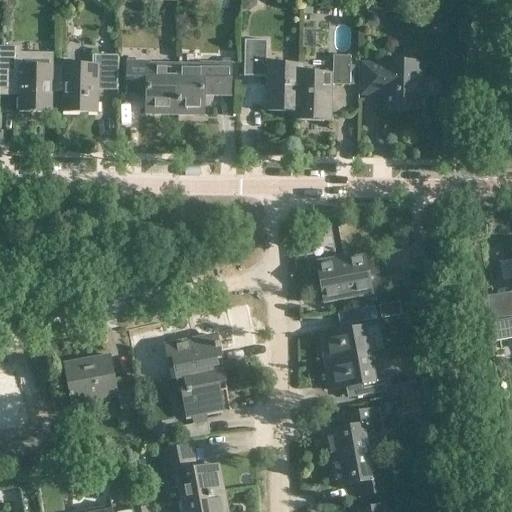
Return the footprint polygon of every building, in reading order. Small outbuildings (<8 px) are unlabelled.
[(242,0),(242,9),(248,10),(255,4),(255,0),(242,0)] [(303,1),(303,14),(312,14),(313,1),(303,1)] [(366,12),(365,24),(375,25),(378,21),(379,13),(366,12)] [(314,48),(314,28),(303,28),(303,48),(314,48)] [(268,108),(297,108),(298,108),(299,72),(299,64),(266,64),(266,41),(244,40),(243,77),(269,77),(268,108)] [(57,67),(19,66),(19,54),(0,53),(0,80),(18,81),(18,84),(21,84),(21,92),(18,92),(18,111),(52,112),(52,92),(56,92),(57,67)] [(56,92),(62,92),(61,112),(97,113),(97,94),(94,94),(95,87),(117,87),(118,56),(92,55),(92,66),(62,65),(62,67),(57,67),(56,92)] [(297,108),(297,116),(327,117),(328,85),(349,85),(350,57),(333,56),(332,73),(299,72),(298,108),(297,108)] [(376,92),(384,93),(384,110),(420,111),(421,63),(384,62),(384,64),(362,64),(362,94),(376,94),(376,92)] [(178,70),(161,70),(161,65),(127,65),(126,93),(140,93),(140,89),(146,90),(146,104),(158,105),(158,113),(178,114),(179,70),(178,70)] [(178,114),(202,114),(203,94),(229,95),(229,67),(178,66),(178,70),(179,70),(178,114)] [(364,257),(337,262),(337,259),(316,263),(322,294),(339,291),(340,299),(371,293),(364,257)] [(511,315),(511,294),(511,292),(486,297),(490,320),(511,315)] [(361,309),(363,322),(377,319),(374,306),(361,309)] [(511,318),(490,322),(493,340),(511,336),(511,318)] [(370,354),(365,327),(318,336),(323,363),(370,354)] [(171,357),(176,381),(184,379),(183,378),(216,372),(214,362),(221,361),(216,336),(164,345),(167,358),(171,357)] [(370,354),(323,363),(326,378),(327,378),(330,391),(351,387),(353,397),(385,392),(384,387),(390,386),(389,379),(375,381),(370,354)] [(82,361),(63,364),(71,406),(118,397),(121,417),(141,413),(135,382),(116,385),(110,356),(91,359),(91,361),(82,362),(82,361)] [(225,386),(222,370),(216,372),(183,378),(184,379),(186,390),(181,391),(186,419),(192,418),(193,425),(180,427),(182,440),(207,435),(204,415),(223,412),(218,388),(225,386)] [(390,386),(384,387),(385,392),(386,399),(412,395),(424,393),(422,380),(390,386)] [(0,419),(18,416),(20,423),(33,421),(27,390),(15,392),(13,381),(0,383),(0,381),(0,419)] [(424,393),(412,395),(415,412),(427,409),(424,393)] [(347,428),(324,433),(329,460),(367,453),(363,431),(376,429),(372,410),(344,415),(347,428)] [(50,421),(41,422),(43,435),(52,433),(50,421)] [(172,489),(178,488),(180,500),(221,493),(216,466),(191,471),(189,462),(194,461),(191,446),(165,451),(172,489)] [(242,447),(217,452),(224,488),(248,483),(242,447)] [(384,473),(371,475),(367,453),(329,460),(334,488),(357,484),(359,496),(387,491),(384,473)] [(63,511),(58,482),(38,486),(40,495),(43,511),(63,511)] [(224,511),(221,493),(180,500),(182,511),(224,511)] [(43,511),(40,495),(20,499),(22,511),(43,511)]
